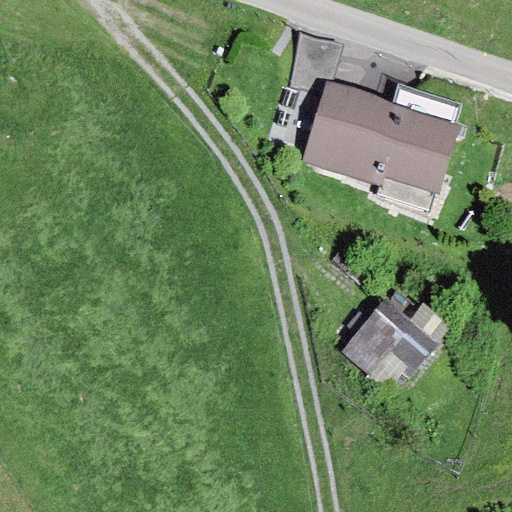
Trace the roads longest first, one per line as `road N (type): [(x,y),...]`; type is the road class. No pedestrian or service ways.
road 1 (track): [(318,511),(256,211),(113,0)]
road 2 (unclassified): [(511,80),(278,0)]
